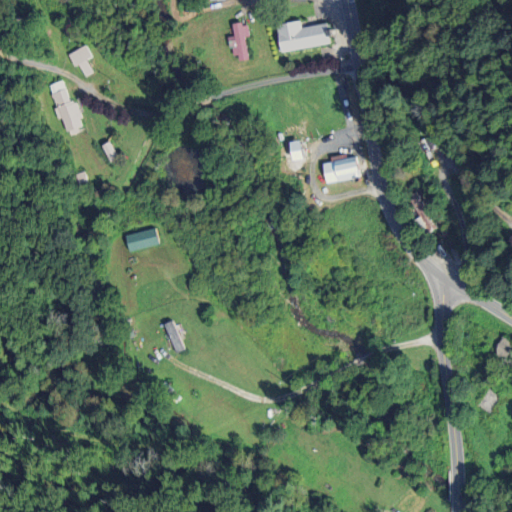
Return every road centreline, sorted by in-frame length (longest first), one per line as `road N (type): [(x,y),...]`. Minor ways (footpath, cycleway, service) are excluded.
road 1 (tertiary): [(345,0),(392,219),(433,270),(511,322)]
road 2 (tertiary): [(457,474),(444,278)]
